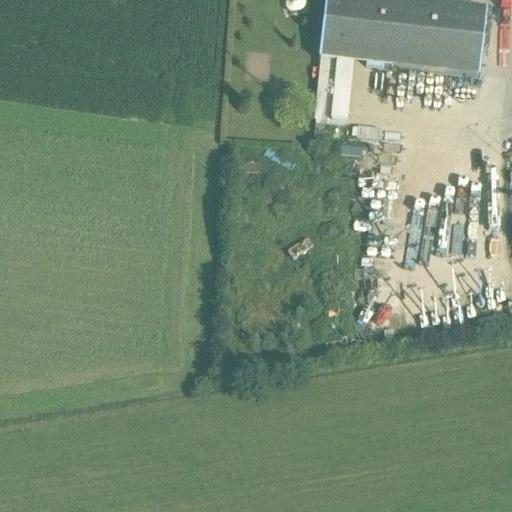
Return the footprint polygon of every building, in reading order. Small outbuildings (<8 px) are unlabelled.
[(486,13),(369,0),(326,0),(319,63),(402,72),(399,101),(475,108),(486,13)] [(343,144),(372,144),(372,134),(344,133),(343,144)] [(373,157),(395,157),(395,135),(373,134),(373,157)] [(368,168),(370,157),(350,153),(348,165),(368,168)] [(431,310),(442,311),(443,293),(433,292),(431,310)]
